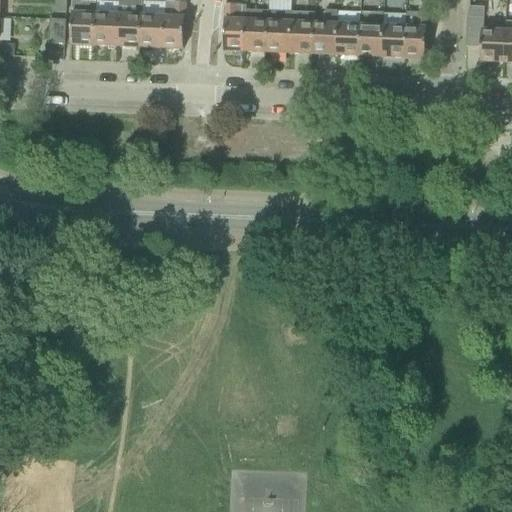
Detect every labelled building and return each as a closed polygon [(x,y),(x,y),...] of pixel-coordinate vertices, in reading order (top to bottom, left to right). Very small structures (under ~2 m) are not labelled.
[(65,0),(54,0),(54,15),(65,16),(65,0)] [(71,26),(70,46),(95,47),(96,17),(96,6),(80,5),(80,0),(71,0),(71,16),(71,26)] [(119,0),(119,18),(118,48),(140,49),(141,19),(142,4),(142,2),(130,1),(129,0),(119,0)] [(164,0),(164,5),(162,50),(183,51),(185,5),(185,0),(164,0)] [(142,4),(140,49),(162,50),(164,5),(142,4)] [(223,52),(244,53),(245,23),(246,7),(225,7),(223,52)] [(479,63),(503,64),(504,34),(481,33),(484,9),(469,8),(466,18),(465,48),(480,49),(479,63)] [(314,26),(312,56),(335,57),(337,27),(337,13),(325,12),(324,26),(314,26)] [(245,23),(244,53),(266,54),(268,24),(268,14),(245,13),(245,23)] [(335,57),(358,58),(360,14),(337,13),(337,27),(335,57)] [(268,24),(266,54),(289,55),(291,25),(291,15),(268,14),(268,24)] [(358,58),(381,59),(383,29),(383,17),(383,14),(360,14),(358,58)] [(405,29),(404,60),(425,61),(426,15),(417,14),(406,14),(406,18),(405,29)] [(291,25),(289,55),(312,56),(314,26),(314,15),(291,15),(291,25)] [(95,47),(118,48),(119,18),(96,17),(95,47)] [(383,29),(381,59),(404,60),(405,29),(406,18),(383,17),(383,29)] [(48,45),(65,46),(65,22),(49,22),(48,45)] [(504,34),(503,64),(511,64),(511,23),(505,23),(504,34)] [(0,46),(0,56),(14,57),(14,47),(0,46)]
